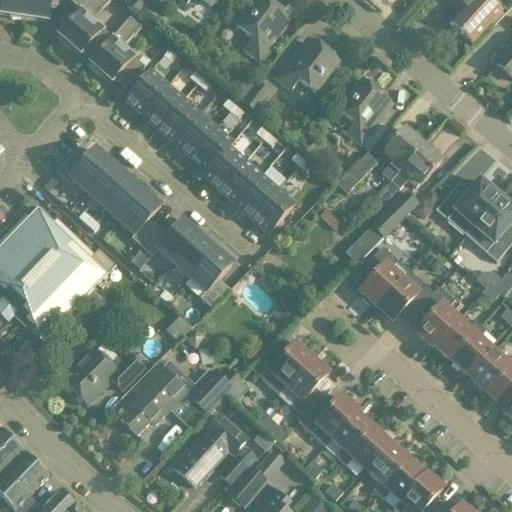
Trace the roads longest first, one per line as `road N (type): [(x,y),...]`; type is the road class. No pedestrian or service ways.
road 1 (residential): [(511,151),(326,0)]
road 2 (residential): [(511,474),(367,344)]
road 3 (residential): [(127,511),(0,388)]
road 4 (residential): [(213,200),(91,95)]
road 5 (residential): [(367,344),(325,303),(306,321),(343,357),(355,356)]
